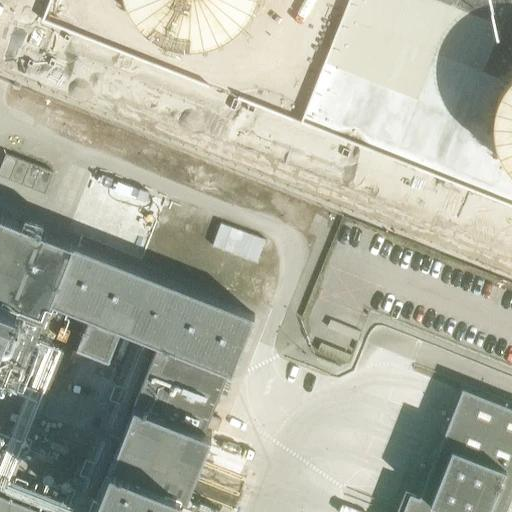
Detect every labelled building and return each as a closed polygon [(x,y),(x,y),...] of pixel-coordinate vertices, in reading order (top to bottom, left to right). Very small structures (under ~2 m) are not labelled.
[(168,43),(183,46),(196,46),(209,44),(221,39),(232,33),(242,24),(250,14),(256,2),(256,0),(124,0),(126,4),(133,17),(143,28),(155,36),(168,43)] [(511,73),(503,83),(495,96),(490,110),(489,125),(490,139),(494,154),(502,166),(511,177),(511,73)] [(117,128),(108,152),(151,169),(160,145),(117,128)] [(5,153),(0,166),(0,176),(45,193),(53,172),(5,153)] [(110,205),(120,182),(109,177),(99,200),(110,205)] [(33,343),(49,302),(73,243),(0,214),(0,381),(15,388),(33,343)] [(256,263),(264,240),(230,228),(222,250),(256,263)] [(231,373),(254,315),(73,243),(49,302),(89,317),(122,330),(157,344),(227,372),(231,373)] [(110,362),(122,330),(89,317),(76,349),(110,362)] [(227,372),(157,344),(134,401),(204,428),(214,404),(215,405),(217,404),(218,403),(219,402),(219,401),(220,399),(219,398),(218,397),(217,396),(227,372)] [(504,511),(511,494),(511,407),(462,387),(419,494),(405,488),(395,511),(504,511)] [(204,428),(134,401),(89,511),(171,511),(179,491),(187,494),(212,431),(204,428)] [(46,511),(0,493),(0,511),(46,511)]
